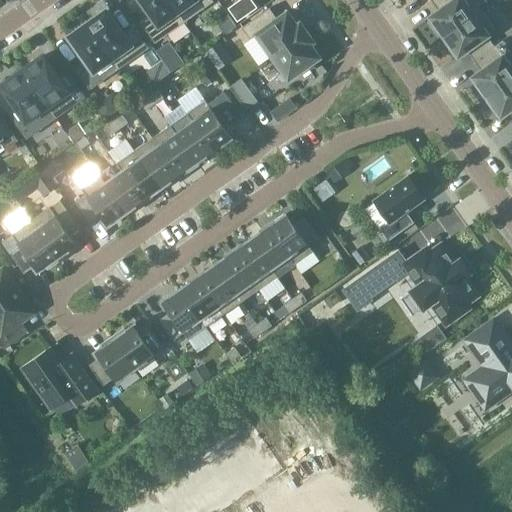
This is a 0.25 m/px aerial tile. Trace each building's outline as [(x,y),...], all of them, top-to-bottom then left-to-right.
[(167,0),(140,0),(150,14),(140,22),(155,42),(183,22),(167,0)] [(167,0),(183,22),(212,1),(211,0),(167,0)] [(442,34),(444,36),(481,10),(474,0),(431,0),(431,1),(439,11),(430,17),(434,23),(433,24),(441,35),(442,34)] [(269,8),(241,28),(250,39),(256,35),(272,57),(306,32),(299,23),(296,25),(287,12),(277,19),(269,8)] [(481,10),(444,36),(446,39),(444,40),(452,51),(454,50),(458,56),(466,50),(473,61),(494,46),(487,35),(495,29),(481,10)] [(105,11),(87,24),(111,58),(110,59),(117,69),(147,48),(132,27),(122,35),(105,11)] [(87,24),(68,37),(85,61),(75,68),(89,89),(117,69),(110,59),(111,59),(87,24)] [(306,32),(272,57),(282,71),(275,76),(281,84),(319,58),(309,44),(313,42),(306,32)] [(485,94),(486,97),(511,78),(511,53),(510,51),(509,51),(502,40),(494,46),(473,61),(481,71),(473,77),(477,83),(475,84),(483,95),(485,94)] [(43,55),(22,70),(54,116),(68,106),(61,96),(76,85),(66,71),(58,77),(43,55)] [(22,70),(0,85),(15,106),(7,112),(18,127),(33,116),(40,126),(54,116),(22,70)] [(241,78),(229,87),(245,110),(257,101),(241,78)] [(511,78),(486,97),(488,99),(486,100),(494,111),(496,110),(500,116),(508,110),(511,115),(511,78)] [(157,90),(148,96),(154,104),(163,98),(157,90)] [(192,122),(193,121),(213,150),(222,144),(223,147),(233,140),(224,127),(241,115),(224,91),(207,103),(205,100),(186,113),(192,122)] [(148,96),(139,102),(145,111),(154,104),(148,96)] [(176,133),(175,134),(196,163),(196,162),(213,150),(193,121),(192,122),(186,113),(170,125),(176,133)] [(122,115),(113,121),(119,129),(128,123),(122,115)] [(0,141),(5,148),(16,140),(2,120),(0,120),(0,141)] [(113,121),(104,127),(110,136),(119,129),(113,121)] [(170,125),(152,138),(178,175),(186,169),(188,172),(198,165),(196,162),(196,163),(175,134),(176,133),(170,125)] [(84,134),(74,141),(80,149),(90,143),(84,134)] [(152,138),(134,150),(160,188),(178,175),(152,138)] [(116,163),(121,172),(122,171),(143,200),(160,188),(134,150),(116,163)] [(330,175),(345,165),(338,155),(323,165),(330,175)] [(121,172),(105,183),(105,184),(125,213),(143,200),(122,171),(121,172)] [(85,195),(75,202),(90,223),(100,215),(107,226),(125,213),(105,184),(105,183),(99,175),(80,188),(85,195)] [(408,176),(373,200),(389,222),(379,229),(388,241),(413,222),(406,212),(424,198),(421,194),(424,191),(415,178),(411,181),(408,176)] [(49,207),(30,221),(58,261),(69,253),(67,250),(76,244),(72,239),(82,232),(60,201),(50,208),(49,207)] [(286,214),(268,227),(288,256),(288,257),(293,265),(312,251),(308,245),(318,238),(303,217),(293,224),(286,214)] [(12,236),(2,243),(24,274),(34,267),(37,272),(46,266),(47,268),(58,261),(30,221),(11,235),(12,236)] [(268,227),(250,240),(271,269),(271,268),(288,257),(288,256),(268,227)] [(250,240),(232,252),(259,289),(277,276),(271,268),(271,269),(250,240)] [(426,249),(407,263),(405,264),(411,272),(419,284),(411,290),(423,308),(432,302),(446,323),(467,308),(464,304),(476,295),(463,277),(470,273),(460,259),(453,263),(440,245),(429,254),(426,249)] [(398,251),(343,290),(357,310),(371,300),(370,297),(397,278),(398,281),(411,272),(405,264),(407,263),(398,251)] [(232,252),(215,265),(241,302),(259,289),(232,252)] [(215,265),(197,277),(223,314),(241,302),(215,265)] [(2,271),(0,272),(0,331),(0,333),(0,332),(0,340),(5,348),(28,332),(20,320),(31,312),(2,271)] [(197,277),(180,290),(206,327),(223,314),(197,277)] [(168,313),(158,320),(173,340),(183,333),(188,340),(206,327),(180,290),(161,303),(168,313)] [(301,292),(292,299),(298,307),(307,300),(301,292)] [(292,299),(283,305),(289,313),(298,307),(292,299)] [(266,317),(256,324),(262,332),(271,325),(266,317)] [(123,329),(112,337),(134,368),(154,355),(151,351),(161,344),(147,324),(137,331),(133,326),(125,331),(123,329)] [(256,324),(247,330),(253,338),(262,332),(256,324)] [(511,348),(499,331),(473,350),(485,367),(476,374),(493,398),(511,384),(511,348)] [(98,358),(88,365),(103,386),(113,379),(115,382),(134,368),(112,337),(101,344),(103,347),(95,353),(98,358)] [(234,347),(225,353),(231,362),(240,355),(234,347)] [(49,349),(22,368),(51,409),(69,396),(76,405),(96,391),(71,355),(59,363),(49,349)] [(425,362),(410,372),(421,387),(435,377),(425,362)] [(265,413),(276,427),(305,405),(294,391),(265,413)]
